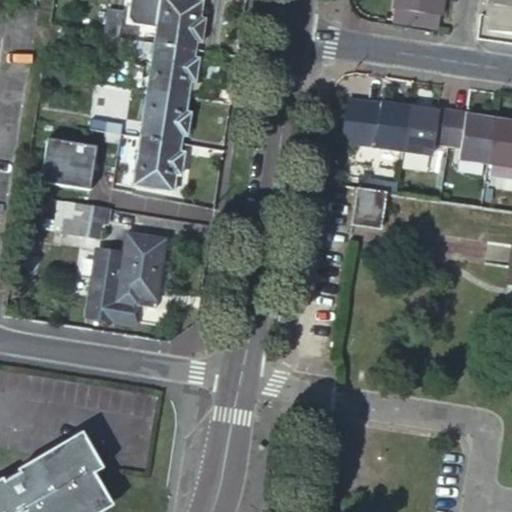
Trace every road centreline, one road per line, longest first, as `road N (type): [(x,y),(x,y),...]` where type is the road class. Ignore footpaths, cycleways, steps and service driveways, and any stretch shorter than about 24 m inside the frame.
road 1 (tertiary): [(239,375),(298,36)]
road 2 (residential): [(239,375),(0,341)]
road 3 (tertiary): [(298,36),(466,61)]
road 4 (tertiary): [(207,511),(239,375)]
